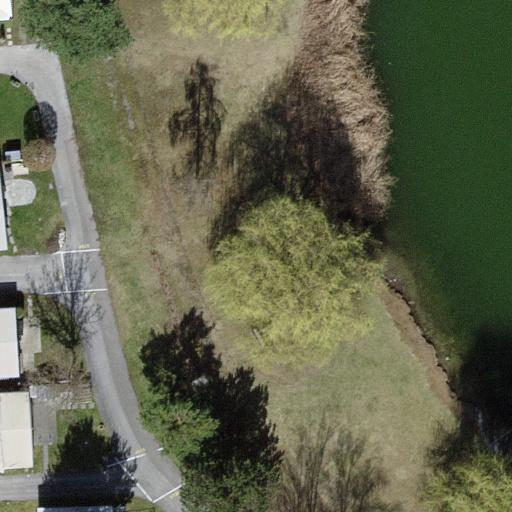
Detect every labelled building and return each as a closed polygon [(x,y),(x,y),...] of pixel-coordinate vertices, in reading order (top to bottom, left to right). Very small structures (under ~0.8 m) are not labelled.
[(0,0),(0,9),(14,9),(13,0),(0,0)] [(0,240),(10,240),(7,153),(0,153),(0,240)] [(0,295),(0,365),(21,365),(18,295),(0,295)] [(0,458),(35,457),(32,381),(0,381),(0,458)] [(39,511),(120,511),(120,494),(39,496),(39,511)]
